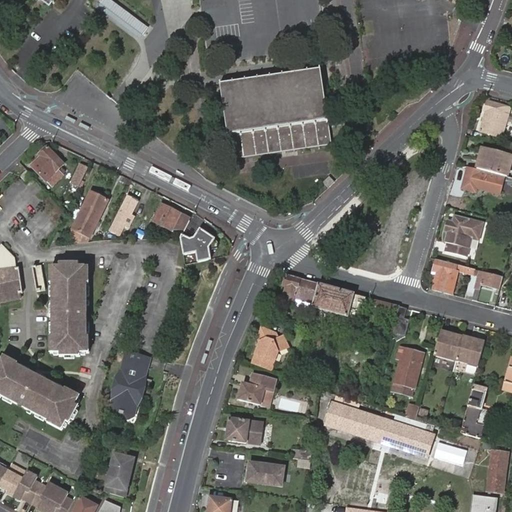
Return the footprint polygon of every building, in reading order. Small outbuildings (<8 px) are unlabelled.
[(103,0),(97,11),(141,40),(150,27),(110,0),(103,0)] [(331,147),(321,70),(220,85),(230,161),(331,147)] [(486,112),(480,133),(503,139),(510,109),(486,102),(484,112),(486,112)] [(41,158),(31,167),(51,187),(63,177),(58,171),(64,166),(47,148),(38,157),(41,158)] [(485,166),(488,154),(482,153),(479,164),(485,166)] [(479,164),(477,171),(505,178),(507,179),(508,176),(511,177),(511,162),(511,159),(488,154),(485,166),(479,164)] [(78,190),(87,171),(80,167),(70,186),(78,190)] [(32,176),(26,169),(19,177),(25,184),(32,176)] [(477,171),(469,169),(465,183),(469,185),(467,191),(476,193),(478,187),(501,193),(505,178),(477,171)] [(86,242),(106,203),(88,194),(66,240),(73,244),(86,242)] [(128,199),(111,234),(118,238),(136,203),(128,199)] [(184,232),(188,224),(178,219),(180,217),(161,206),(152,223),(170,233),(171,232),(184,232)] [(488,226),(480,224),(459,217),(457,224),(450,222),(448,232),(450,233),(447,244),(452,245),(450,255),(471,260),(475,241),(483,243),(488,226)] [(212,260),(210,250),(209,248),(215,239),(200,229),(194,238),(190,239),(182,235),(180,239),(183,256),(196,254),(197,263),(212,260)] [(49,248),(59,247),(64,236),(57,232),(49,248)] [(221,244),(215,239),(209,248),(210,250),(218,249),(221,244)] [(10,297),(20,295),(20,294),(24,292),(20,268),(17,269),(15,259),(0,246),(0,303),(11,302),(10,297)] [(439,273),(434,291),(453,296),(457,278),(451,277),(453,270),(473,276),(469,293),(474,294),(476,289),(480,272),(437,261),(435,272),(439,273)] [(32,267),(37,292),(45,290),(41,265),(32,267)] [(82,355),(87,355),(87,354),(87,353),(87,351),(88,350),(88,349),(89,348),(90,347),(90,346),(90,338),(88,338),(88,320),(83,321),(86,316),(83,312),(87,311),(87,287),(89,287),(89,271),(89,269),(80,270),(80,267),(60,267),(60,270),(60,271),(50,271),(50,287),(53,287),(53,303),(54,322),(54,339),(51,339),(52,356),(61,356),(61,359),(82,358),(82,355)] [(503,278),(480,272),(476,289),(481,291),(483,286),(497,289),(496,294),(498,295),(503,278)] [(319,286),(287,277),(284,287),(287,288),(283,301),(293,304),(294,301),(310,305),(308,312),(312,313),(319,286)] [(319,286),(312,313),(309,322),(383,342),(385,333),(391,335),(389,343),(390,344),(392,335),(395,327),(386,324),(389,314),(376,311),(362,307),(358,322),(349,319),(351,311),(356,312),(357,306),(360,297),(319,286)] [(362,307),(376,311),(376,309),(362,305),(364,298),(360,297),(357,306),(362,307)] [(386,324),(395,327),(400,308),(364,298),(362,305),(376,309),(376,311),(389,314),(386,324)] [(358,322),(362,307),(357,306),(356,312),(351,311),(349,319),(358,322)] [(405,319),(407,310),(400,308),(395,327),(392,335),(397,344),(406,338),(411,321),(405,319)] [(256,349),(251,364),(263,369),(267,360),(272,362),(276,353),(287,347),(282,336),(277,339),(275,336),(260,331),(257,341),(259,346),(261,346),(259,350),(257,349),(256,349)] [(478,367),(485,343),(441,331),(435,355),(478,367)] [(383,342),(389,343),(391,335),(385,333),(383,342)] [(400,361),(394,385),(398,386),(396,394),(413,399),(423,355),(400,349),(397,360),(400,361)] [(138,355),(127,352),(119,381),(122,382),(120,391),(118,390),(117,390),(114,400),(117,401),(114,411),(121,412),(120,415),(125,416),(126,415),(133,416),(136,407),(140,408),(143,397),(134,395),(136,386),(145,388),(150,368),(135,364),(138,355)] [(153,359),(138,355),(135,364),(150,368),(153,359)] [(50,383),(33,375),(18,367),(20,365),(6,358),(1,366),(0,364),(0,397),(2,398),(3,397),(19,405),(21,402),(24,406),(28,405),(26,409),(50,421),(49,423),(65,430),(68,423),(72,425),(80,406),(77,405),(81,396),(67,389),(66,391),(50,383)] [(263,369),(269,371),(272,362),(267,360),(263,369)] [(34,372),(33,375),(50,383),(52,381),(34,372)] [(263,403),(266,386),(275,387),(276,377),(251,373),(250,384),(242,382),(239,399),(263,403)] [(143,397),(145,388),(136,386),(134,395),(143,397)] [(462,435),(483,441),(486,427),(477,425),(485,395),(473,391),(462,435)] [(137,418),(140,408),(136,407),(133,416),(126,415),(125,416),(120,415),(121,412),(114,411),(117,401),(114,400),(111,411),(113,416),(132,421),(137,418)] [(423,412),(441,416),(443,406),(426,402),(423,412)] [(385,446),(429,459),(436,438),(336,406),(328,429),(385,446)] [(408,418),(417,421),(420,410),(411,407),(408,418)] [(231,418),(228,440),(249,444),(261,445),(264,423),(231,418)] [(444,459),(467,463),(470,449),(447,444),(444,459)] [(295,450),(294,458),(295,458),(313,461),(314,452),(295,450)] [(495,452),(490,494),(505,496),(511,455),(495,452)] [(128,488),(135,459),(117,455),(110,484),(123,487),(122,496),(126,497),(128,488)] [(313,461),(295,458),(294,467),(312,470),(313,461)] [(68,511),(75,500),(69,497),(71,492),(51,482),(48,486),(38,480),(41,476),(30,470),(27,475),(13,467),(0,459),(0,487),(9,492),(8,495),(22,503),(23,500),(40,509),(39,511),(68,511)] [(27,475),(30,470),(15,462),(13,467),(27,475)] [(283,467),(249,462),(246,481),(280,486),(283,467)] [(210,511),(239,511),(241,502),(210,497),(208,505),(212,506),(210,511)] [(496,511),(498,501),(475,497),(472,511),(496,511)] [(95,511),(98,508),(82,500),(75,511),(95,511)] [(120,511),(121,508),(105,501),(99,511),(120,511)]
